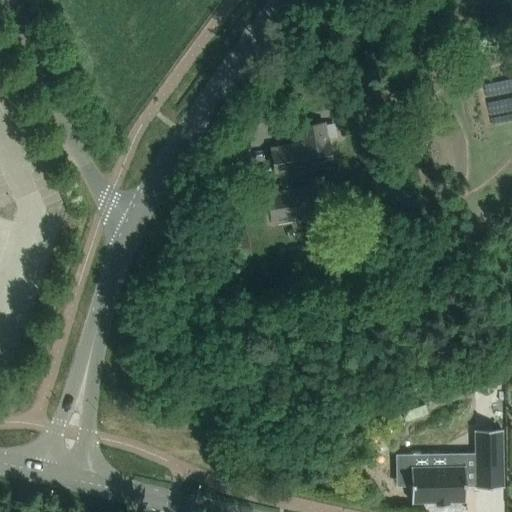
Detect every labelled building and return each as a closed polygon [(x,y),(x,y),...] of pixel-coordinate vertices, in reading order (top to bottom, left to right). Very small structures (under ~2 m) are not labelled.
[(298,144),(270,149),(274,176),(279,175),(282,191),(287,190),(290,189),(287,174),(302,171),(331,166),(333,166),(325,121),(298,125),(300,137),(301,144),(298,144)] [(282,191),(267,193),(272,221),(292,217),(305,215),(318,213),(313,185),(290,189),(287,190),(282,191)] [(246,409),(250,420),(260,417),(257,405),(246,409)] [(233,417),(221,420),(223,428),(235,425),(233,417)] [(502,429),(474,430),(475,453),(475,485),(475,488),(503,487),(502,429)] [(427,466),(410,467),(410,484),(411,502),(435,502),(449,501),(466,501),(465,485),(465,454),(427,454),(427,466)] [(497,511),(498,495),(466,494),(465,511),(497,511)]
